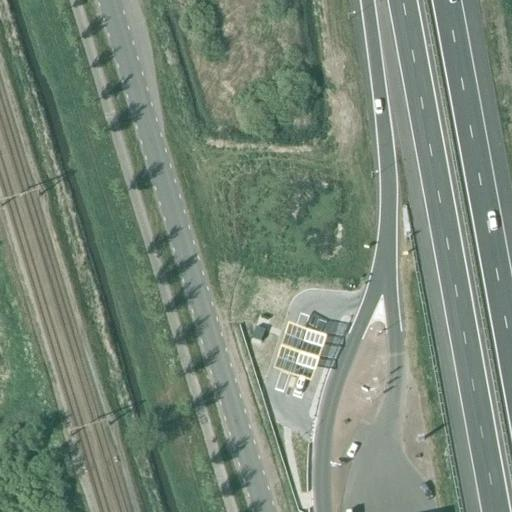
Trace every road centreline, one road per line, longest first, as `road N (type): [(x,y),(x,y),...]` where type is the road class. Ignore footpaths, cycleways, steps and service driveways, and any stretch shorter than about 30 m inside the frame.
road 1 (tertiary): [(262,511),(104,0)]
road 2 (motorway): [(398,0),(492,511)]
road 3 (motorway): [(511,343),(447,0)]
road 4 (motorway): [(373,0),(387,257)]
